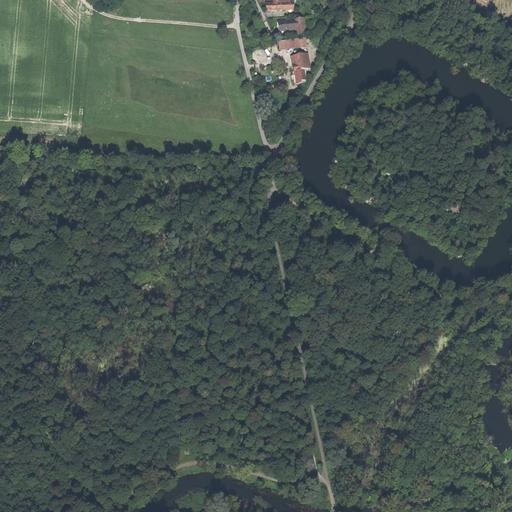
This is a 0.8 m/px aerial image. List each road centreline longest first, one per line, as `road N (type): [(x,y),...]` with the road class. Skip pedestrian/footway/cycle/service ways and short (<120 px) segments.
road 1 (track): [(334,511),(262,170)]
road 2 (unknown): [(262,170),(257,201),(322,478)]
road 3 (track): [(115,511),(185,464),(219,462),(285,482),(328,478)]
road 4 (track): [(262,170),(345,32),(354,0)]
road 5 (unclassified): [(237,0),(236,28),(272,156)]
road 6 (track): [(82,0),(110,17),(236,28)]
